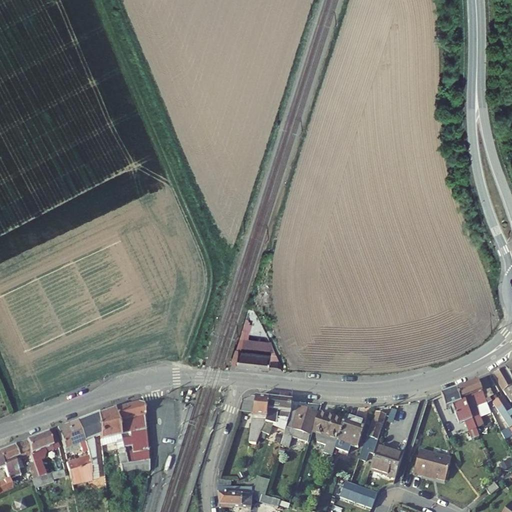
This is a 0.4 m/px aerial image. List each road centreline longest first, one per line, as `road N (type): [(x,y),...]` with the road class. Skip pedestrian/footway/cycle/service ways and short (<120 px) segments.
road 1 (tertiary): [(477,41),(475,163),(510,281)]
road 2 (tertiary): [(239,380),(373,390),(454,371)]
road 3 (tertiary): [(511,212),(488,138),(477,41)]
road 4 (tertiary): [(0,433),(151,381)]
road 5 (residential): [(239,380),(207,478),(210,511)]
road 6 (residential): [(147,511),(160,422),(151,381)]
